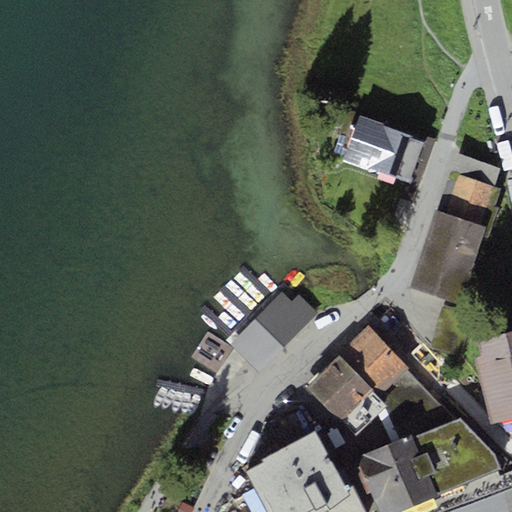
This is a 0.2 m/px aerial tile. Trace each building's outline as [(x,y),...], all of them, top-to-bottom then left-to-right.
[(426,141),(359,115),(343,156),(341,161),(366,170),(368,166),(409,182),(426,141)] [(480,224),(500,168),(456,153),(436,209),(480,224)] [(487,227),(480,224),(436,209),(427,234),(478,252),(487,227)] [(478,252),(427,234),(420,255),(471,273),(478,252)] [(463,295),(471,273),(420,255),(412,277),(463,295)] [(231,344),(258,371),(316,312),(290,286),(231,344)] [(379,395),(407,368),(412,364),(373,324),(341,355),(379,395)] [(511,329),(478,339),(482,354),(474,356),(492,423),(511,417),(511,329)] [(379,395),(341,355),(308,387),(356,435),(384,404),(379,395)] [(460,417),(407,368),(379,395),(384,404),(401,438),(411,433),(412,437),(439,425),(460,417)] [(460,417),(439,425),(464,484),(500,468),(492,451),(460,417)] [(439,425),(412,437),(438,495),(464,484),(439,425)] [(313,431),(262,457),(265,461),(246,470),(267,511),(368,511),(347,467),(339,471),(313,431)] [(412,437),(411,433),(401,438),(357,457),(380,511),(399,511),(438,495),(412,437)]
